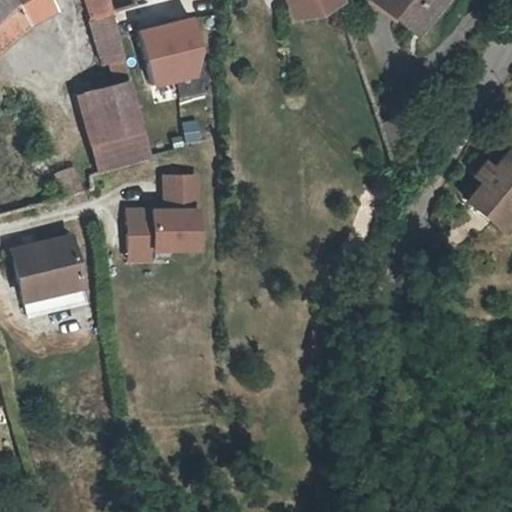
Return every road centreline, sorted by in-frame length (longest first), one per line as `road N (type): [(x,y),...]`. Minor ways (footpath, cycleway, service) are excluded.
road 1 (residential): [(389,293),(465,123),(511,49)]
road 2 (track): [(365,511),(368,429),(389,293)]
